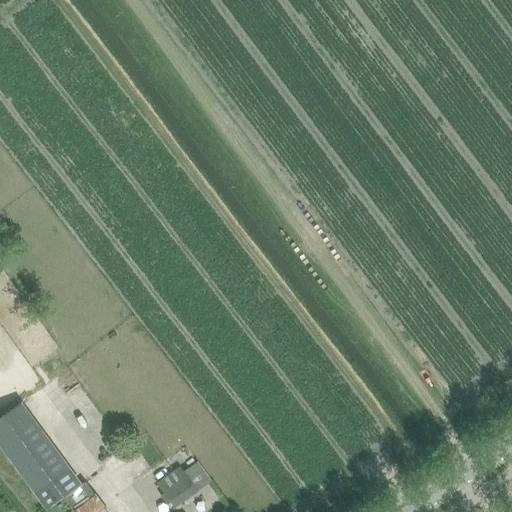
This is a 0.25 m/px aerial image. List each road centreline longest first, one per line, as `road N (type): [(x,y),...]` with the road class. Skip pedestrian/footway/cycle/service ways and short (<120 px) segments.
road 1 (track): [(129,0),(477,467)]
road 2 (tertiary): [(411,511),(511,443)]
